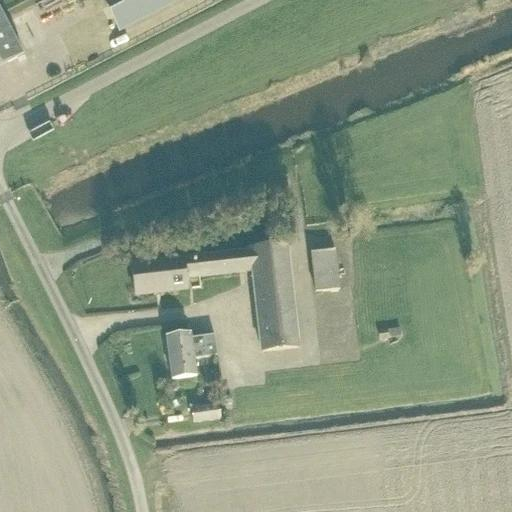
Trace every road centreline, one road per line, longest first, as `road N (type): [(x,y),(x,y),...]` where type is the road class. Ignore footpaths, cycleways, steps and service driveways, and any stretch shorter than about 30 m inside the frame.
road 1 (unclassified): [(142,511),(105,401),(0,192)]
road 2 (unclassified): [(0,133),(256,0)]
